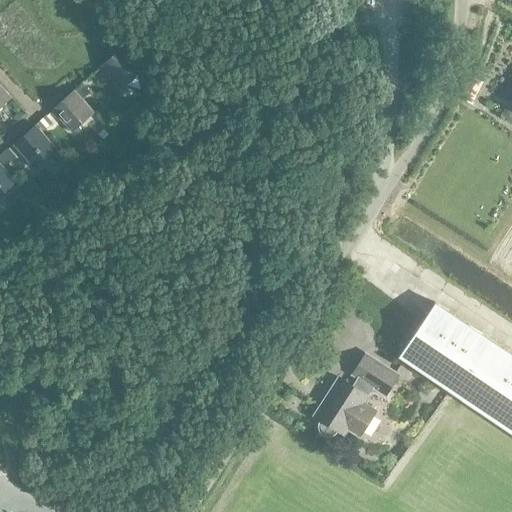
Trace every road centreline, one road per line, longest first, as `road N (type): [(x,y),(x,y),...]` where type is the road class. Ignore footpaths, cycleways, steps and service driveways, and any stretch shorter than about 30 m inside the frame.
road 1 (unclassified): [(185,511),(381,190)]
road 2 (unclassified): [(461,0),(447,88),(381,190)]
